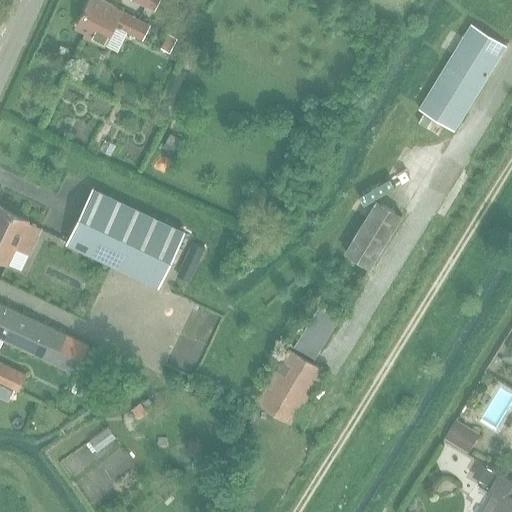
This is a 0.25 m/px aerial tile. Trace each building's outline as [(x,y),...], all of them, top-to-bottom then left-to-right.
[(85,32),(83,36),(103,46),(114,24),(142,38),(150,24),(101,0),(88,0),(75,26),(85,32)] [(135,0),(155,10),(159,0),(135,0)] [(471,24),(419,108),(453,130),(506,45),(471,24)] [(162,47),(170,51),(178,36),(169,32),(162,47)] [(171,135),(163,149),(171,154),(179,140),(171,135)] [(185,230),(93,187),(67,242),(158,285),(185,230)] [(370,266),(401,214),(377,199),(345,251),(370,266)] [(0,205),(0,258),(8,263),(16,246),(29,253),(41,227),(28,220),(28,219),(0,205)] [(189,281),(205,248),(194,243),(178,275),(189,281)] [(0,301),(0,335),(76,371),(89,343),(0,301)] [(314,358),(340,316),(319,304),(293,345),(314,358)] [(291,423),(324,368),(290,347),(256,402),(291,423)] [(26,373),(0,360),(0,380),(18,389),(26,373)] [(0,384),(0,395),(8,399),(12,390),(0,384)] [(90,445),(110,434),(104,422),(83,432),(90,445)] [(466,451),(475,435),(454,423),(445,438),(466,451)] [(479,466),(473,475),(488,483),(493,474),(479,466)] [(511,511),(511,484),(497,475),(487,493),(490,495),(480,511),(511,511)]
